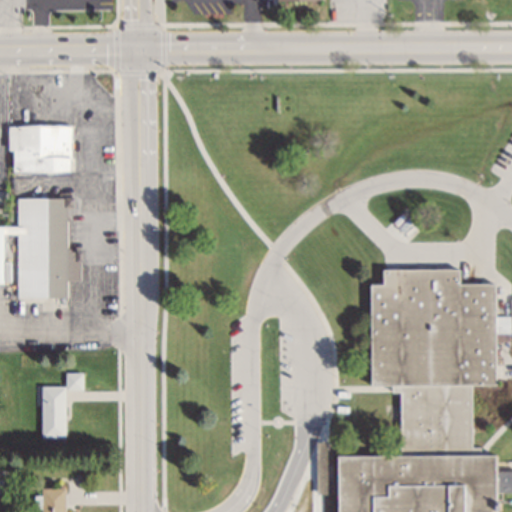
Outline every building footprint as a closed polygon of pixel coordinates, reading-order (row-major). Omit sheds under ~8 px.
[(4,126),(4,156),(10,156),(10,169),(68,169),(68,126),(4,126)] [(0,225),(0,283),(2,283),(2,234),(16,234),(16,297),(68,296),(68,280),(79,280),(78,250),(67,250),(67,196),(17,196),(17,225),(0,225)] [(379,266),(455,268),(458,282),(491,282),(493,383),(466,385),(468,451),(491,450),(488,511),(332,511),(332,453),(400,453),(396,383),(367,381),(364,286),(383,286),(379,266)] [(65,385),(39,385),(40,437),(64,436),(64,388),(80,388),(80,372),(65,372),(65,385)] [(63,511),(64,487),(40,487),(40,511),(63,511)]
